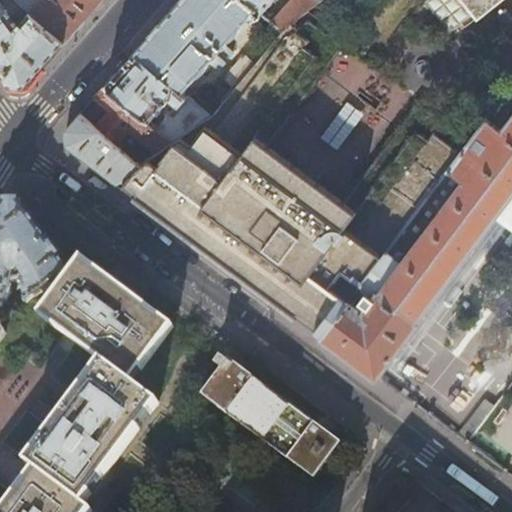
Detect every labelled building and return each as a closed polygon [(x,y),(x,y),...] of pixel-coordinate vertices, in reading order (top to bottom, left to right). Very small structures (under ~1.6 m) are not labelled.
[(0,0),(0,17),(20,3),(16,0),(0,0)] [(16,0),(20,3),(25,8),(31,13),(65,41),(86,17),(101,0),(16,0)] [(259,17),(261,14),(244,0),(181,0),(175,8),(136,52),(183,92),(198,74),(203,72),(207,69),(209,67),(210,63),(210,61),(211,60),(220,68),(228,59),(214,46),(219,40),(233,51),(236,47),(228,40),(228,39),(232,38),(234,37),(237,34),(238,33),(238,31),(239,27),(252,13),(255,16),(256,15),(259,17)] [(244,0),(261,14),(262,15),(275,0),(244,0)] [(303,15),(322,0),(321,0),(296,0),(273,25),(281,32),(303,15)] [(452,0),(432,0),(430,2),(452,32),(468,20),(452,0)] [(511,0),(452,0),(468,20),(468,21),(473,17),(461,1),(462,0),(466,0),(467,1),(468,0),(511,0)] [(12,16),(25,8),(20,3),(0,17),(0,70),(11,86),(25,86),(42,67),(65,41),(31,13),(18,26),(12,16)] [(268,146),(256,138),(313,62),(302,53),(320,29),(303,15),(281,32),(254,63),(234,87),(210,115),(174,141),(117,182),(135,196),(155,211),(209,251),(314,329),(323,336),(336,319),(349,301),(333,290),(346,272),(362,284),(385,253),(422,204),(461,152),(469,141),(442,121),(423,146),(411,137),(357,211),(344,201),(268,146)] [(259,23),(265,28),(270,22),(264,17),(259,23)] [(268,146),(343,46),(320,29),(302,53),(313,62),(256,138),(268,146)] [(115,74),(106,85),(121,97),(149,121),(171,97),(177,102),(157,127),(174,141),(210,115),(183,92),(136,52),(115,74)] [(234,87),(254,63),(244,55),(224,78),(234,87)] [(96,125),(121,97),(106,85),(86,108),(82,112),(96,125)] [(157,127),(149,121),(121,97),(96,125),(82,112),(66,130),(67,145),(117,182),(174,141),(157,127)] [(442,121),(418,103),(344,201),(357,211),(411,137),(423,146),(442,121)] [(496,215),(511,193),(511,117),(504,128),(488,116),(469,141),(461,152),(422,204),(385,253),(362,284),(378,296),(365,313),(349,301),(336,319),(323,336),(376,376),(496,215)] [(511,193),(496,215),(511,227),(511,193)] [(0,210),(0,324),(6,320),(0,316),(0,311),(12,294),(13,276),(19,272),(27,283),(23,286),(28,304),(72,273),(44,234),(21,201),(6,202),(0,210)] [(91,511),(92,511),(83,505),(159,404),(132,384),(173,327),(83,260),(41,316),(102,362),(27,463),(36,470),(3,511),(91,511)] [(203,396),(315,480),(342,443),(229,360),(203,396)] [(458,436),(468,444),(495,407),(485,399),(458,436)]
